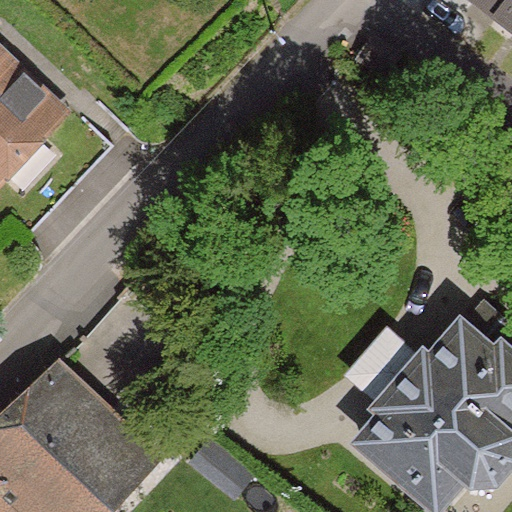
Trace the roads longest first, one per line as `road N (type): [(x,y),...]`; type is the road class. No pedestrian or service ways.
road 1 (residential): [(343,0),(0,367)]
road 2 (residential): [(363,0),(511,103)]
